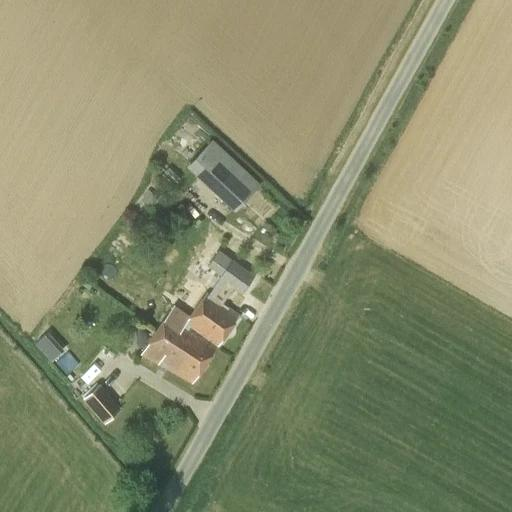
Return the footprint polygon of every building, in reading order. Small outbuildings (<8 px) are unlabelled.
[(234,211),(259,185),(212,138),(186,164),(234,211)] [(172,185),(180,176),(170,166),(161,174),(172,185)] [(223,246),(210,261),(244,290),(257,275),(223,246)] [(187,328),(215,348),(237,317),(222,306),(234,289),(221,280),(209,297),(205,294),(188,318),(172,307),(154,332),(170,344),(172,340),(177,343),(187,328)] [(71,342),(86,356),(103,337),(87,323),(71,342)] [(191,383),(215,348),(187,328),(177,343),(172,340),(170,344),(154,332),(139,354),(191,383)] [(49,330),(38,340),(55,358),(66,348),(49,330)] [(68,348),(57,359),(69,372),(81,361),(68,348)] [(120,409),(99,384),(81,399),(103,424),(120,409)]
